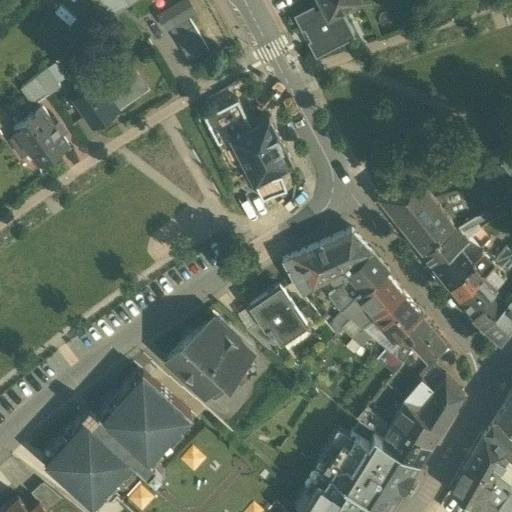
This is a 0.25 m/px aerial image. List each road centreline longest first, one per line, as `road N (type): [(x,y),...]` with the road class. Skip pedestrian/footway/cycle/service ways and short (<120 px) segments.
road 1 (unclassified): [(0,441),(126,337),(319,215),(332,185)]
road 2 (residential): [(482,358),(352,196),(332,185)]
road 3 (residential): [(332,185),(327,160),(244,0)]
road 4 (residential): [(407,511),(482,389),(482,358)]
